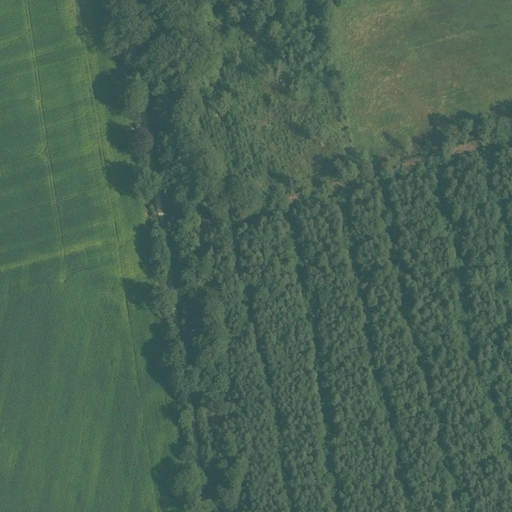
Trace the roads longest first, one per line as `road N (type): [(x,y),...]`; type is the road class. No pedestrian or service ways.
road 1 (track): [(205,511),(127,0)]
road 2 (track): [(164,234),(366,175),(376,161)]
